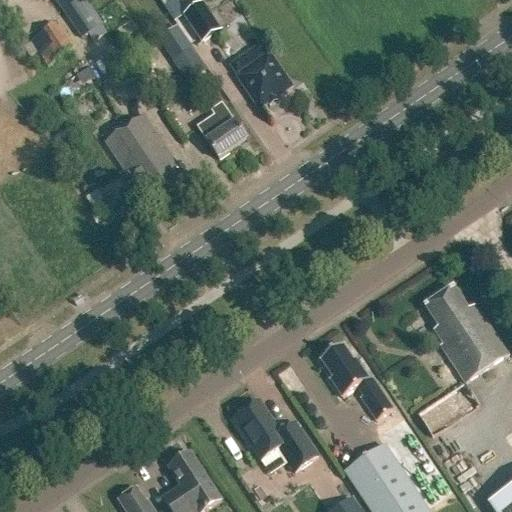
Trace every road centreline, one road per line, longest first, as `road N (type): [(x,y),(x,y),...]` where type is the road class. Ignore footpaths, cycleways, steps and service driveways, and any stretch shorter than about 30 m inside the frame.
road 1 (secondary): [(0,381),(511,34)]
road 2 (unclassified): [(26,511),(511,181)]
